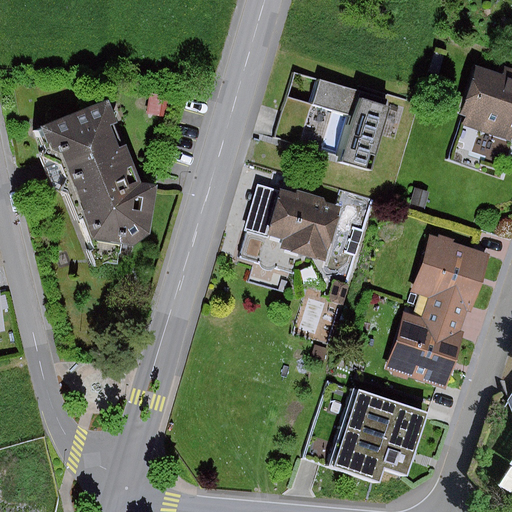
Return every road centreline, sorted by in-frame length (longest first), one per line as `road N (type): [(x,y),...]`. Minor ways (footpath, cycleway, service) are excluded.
road 1 (residential): [(264,0),(119,492)]
road 2 (residential): [(0,197),(54,415),(76,452),(119,492)]
road 3 (residential): [(511,305),(444,511)]
